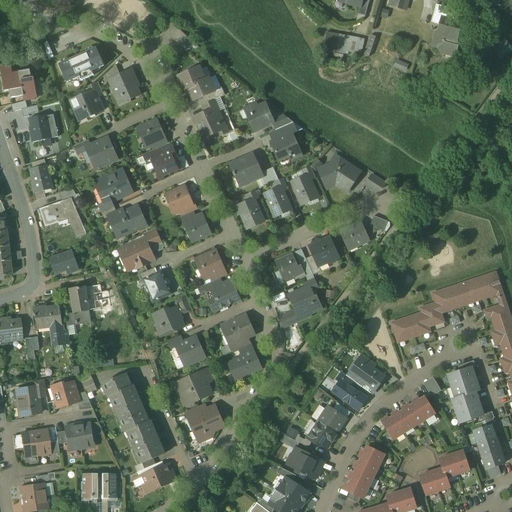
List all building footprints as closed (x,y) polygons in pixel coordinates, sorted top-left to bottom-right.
[(370,0),(362,0),(361,8),(360,8),(358,15),(365,17),(370,0)] [(394,0),(393,7),(406,11),(409,0),(407,0),(394,0)] [(446,8),(436,5),(432,23),(440,25),(442,28),(441,32),(438,31),(436,33),(432,46),(438,48),(441,53),(445,54),(445,52),(447,51),(456,53),(458,45),(457,42),(461,24),(460,23),(460,25),(453,23),(453,21),(448,20),(449,14),(449,12),(447,9),(446,8)] [(188,39),(172,23),(164,31),(181,47),(188,39)] [(361,57),(365,39),(334,32),(330,50),(361,57)] [(371,56),(377,37),(372,35),(365,54),(371,56)] [(495,48),(503,59),(511,51),(511,45),(507,38),(495,48)] [(195,44),(188,39),(181,47),(187,53),(195,44)] [(97,48),(59,65),(67,83),(79,78),(81,82),(94,76),(92,72),(105,66),(97,48)] [(11,65),(1,67),(3,83),(5,92),(9,91),(11,99),(23,96),(24,99),(25,99),(27,99),(29,100),(31,100),(34,100),(37,97),(35,88),(34,78),(32,78),(30,70),(13,73),(11,65)] [(116,66),(103,78),(106,83),(110,81),(120,76),(116,66)] [(200,68),(191,72),(189,71),(187,72),(186,74),(178,77),(180,82),(183,83),(186,90),(189,88),(206,81),(206,80),(200,68)] [(120,76),(110,81),(118,100),(123,98),(125,103),(140,96),(137,89),(139,88),(131,71),(120,76)] [(206,81),(189,88),(192,95),(191,97),(193,102),(207,96),(215,92),(215,91),(209,79),(206,80),(206,81)] [(98,83),(88,87),(91,92),(94,91),(97,99),(104,96),(98,83)] [(222,88),(215,91),(215,92),(207,96),(210,103),(214,101),(225,96),(222,88)] [(91,92),(71,101),(78,117),(85,114),(87,119),(103,111),(97,99),(94,91),(91,92)] [(210,103),(202,106),(205,114),(217,108),(214,101),(210,103)] [(25,102),(11,106),(13,113),(22,110),(27,109),(25,102)] [(265,105),(259,108),(255,106),(245,110),(255,132),(273,124),(272,121),(273,121),(265,105)] [(27,109),(22,110),(24,118),(29,117),(29,115),(38,113),(37,106),(27,109)] [(205,114),(195,118),(204,139),(221,131),(219,126),(224,124),(217,108),(205,114)] [(273,121),(272,121),(273,124),(276,131),(281,129),(293,124),(294,123),(284,116),(273,121)] [(46,117),(38,119),(38,118),(30,120),(32,132),(31,132),(33,143),(50,139),(58,137),(54,123),(47,124),(46,117)] [(160,131),(156,123),(147,127),(144,126),(137,129),(143,140),(147,138),(149,139),(151,144),(165,138),(162,131),(160,131)] [(293,124),(281,129),(284,137),(292,134),(292,135),(297,133),(293,124)] [(284,137),(271,143),(279,161),(290,157),(291,160),(302,156),(292,135),(292,134),(284,137)] [(165,138),(151,144),(154,151),(156,150),(168,145),(165,138)] [(108,139),(91,146),(92,149),(88,152),(93,163),(97,161),(100,168),(118,161),(108,139)] [(88,141),(75,147),(78,156),(88,152),(92,149),(91,146),(88,141)] [(154,151),(143,156),(146,163),(152,161),(152,160),(159,157),(156,150),(154,151)] [(159,157),(152,160),(152,161),(156,169),(159,177),(160,179),(164,177),(182,169),(173,150),(159,157)] [(253,155),(231,165),(234,174),(234,175),(235,177),(236,177),(240,187),(262,178),(263,177),(262,174),(253,155)] [(360,174),(336,159),(331,166),(319,172),(327,188),(328,188),(326,183),(334,180),(341,184),(339,186),(348,192),(360,174)] [(45,160),(32,164),(33,170),(40,168),(40,169),(47,167),(45,160)] [(152,161),(146,163),(144,164),(148,172),(156,169),(152,161)] [(47,167),(40,169),(40,168),(33,170),(31,170),(34,183),(32,183),(35,194),(52,190),(47,167)] [(311,167),(303,171),(306,177),(308,176),(310,181),(316,178),(311,167)] [(273,169),(262,174),(263,177),(262,178),(266,187),(276,182),(279,181),(273,169)] [(123,171),(95,184),(105,205),(112,202),(132,193),(123,171)] [(306,177),(292,183),(302,206),(318,199),(310,181),(308,176),(306,177)] [(386,185),(372,176),(365,186),(376,192),(383,189),(386,185)] [(279,181),(276,182),(279,189),(281,188),(283,193),(289,190),(284,179),(279,181)] [(279,189),(265,195),(275,218),(291,211),(283,193),(281,188),(279,189)] [(73,189),(59,194),(62,203),(72,199),(76,210),(81,208),(73,189)] [(184,189),(174,193),(172,192),(165,195),(170,207),(174,205),(177,206),(179,211),(193,205),(192,203),(190,198),(187,197),(184,189)] [(257,191),(245,196),(248,202),(254,200),(255,201),(260,199),(257,191)] [(62,203),(40,210),(46,228),(69,220),(77,239),(87,234),(76,210),(72,199),(62,203)] [(248,202),(238,207),(248,230),(264,223),(255,201),(254,200),(248,202)] [(112,202),(105,205),(99,207),(102,213),(115,208),(112,202)] [(193,205),(179,211),(182,217),(194,212),(198,210),(194,202),(192,203),(193,205)] [(138,207),(125,213),(124,211),(117,213),(108,217),(108,218),(115,233),(122,230),(125,236),(147,226),(138,207)] [(115,208),(102,213),(105,220),(108,218),(108,217),(117,213),(115,208)] [(182,217),(180,218),(183,225),(184,224),(196,218),(194,212),(182,217)] [(196,218),(184,224),(192,243),(211,235),(202,216),(196,218)] [(388,222),(374,217),(371,226),(384,232),(388,222)] [(361,223),(341,232),(349,251),(369,242),(361,223)] [(156,229),(146,234),(149,239),(152,248),(162,243),(156,229)] [(0,234),(0,248),(8,247),(7,233),(0,234)] [(149,239),(121,251),(123,256),(121,257),(126,267),(127,267),(128,269),(132,270),(136,268),(137,270),(150,264),(149,262),(155,260),(150,249),(152,248),(149,239)] [(330,239),(321,242),(321,241),(315,244),(315,245),(313,246),(311,250),(314,256),(319,267),(327,263),(330,264),(334,262),(335,260),(337,259),(333,251),(334,248),(330,239)] [(0,248),(0,262),(10,261),(8,247),(0,248)] [(72,252),(50,260),(56,275),(75,268),(73,263),(76,262),(72,252)] [(215,254),(208,257),(207,256),(195,261),(200,270),(203,269),(207,278),(209,277),(224,270),(221,262),(219,263),(215,254)] [(292,255),(276,262),(280,271),(273,274),(278,286),(287,283),(288,284),(303,278),(303,277),(305,276),(301,266),(298,268),(292,255)] [(314,256),(306,260),(308,263),(313,276),(322,272),(319,267),(314,256)] [(10,261),(0,262),(0,277),(12,276),(10,261)] [(313,276),(308,263),(301,266),(305,276),(307,279),(313,276)] [(156,269),(139,276),(142,282),(144,281),(143,280),(158,274),(156,269)] [(224,270),(209,277),(212,283),(220,279),(227,276),(224,270)] [(158,274),(143,280),(144,281),(146,287),(145,289),(145,292),(146,294),(148,296),(150,296),(153,302),(171,294),(162,272),(158,274)] [(506,305),(496,274),(492,275),(497,292),(496,292),(497,295),(501,306),(501,307),(506,305)] [(492,275),(480,279),(486,299),(497,295),(496,292),(497,292),(492,275)] [(212,283),(199,289),(202,295),(209,292),(211,291),(223,285),(220,279),(212,283)] [(315,279),(303,284),(305,290),(309,288),(309,289),(317,285),(315,279)] [(480,279),(468,283),(474,299),(480,297),(481,301),(486,299),(480,279)] [(223,285),(211,291),(216,301),(216,302),(218,301),(219,302),(219,301),(223,302),(225,308),(227,307),(240,301),(231,282),(223,285)] [(468,283),(457,287),(463,306),(481,301),(480,297),(474,299),(468,283)] [(101,286),(85,288),(89,311),(111,308),(109,292),(102,293),(101,286)] [(457,287),(445,291),(451,307),(457,305),(458,308),(463,306),(457,287)] [(85,288),(71,290),(75,313),(75,314),(74,314),(76,326),(78,326),(78,323),(91,321),(89,311),(85,288)] [(305,290),(290,297),(296,310),(298,316),(308,311),(310,314),(321,309),(317,300),(315,301),(309,289),(309,288),(305,290)] [(451,307),(445,291),(433,295),(436,304),(437,304),(440,314),(441,314),(458,308),(457,305),(451,307)] [(184,298),(177,301),(175,305),(177,308),(181,316),(190,312),(184,298)] [(218,301),(216,302),(216,301),(211,303),(215,312),(219,310),(219,311),(220,310),(221,313),(229,310),(227,307),(225,308),(223,302),(219,301),(219,302),(218,301)] [(436,304),(428,307),(429,307),(421,310),(423,315),(423,314),(427,325),(428,328),(444,323),(441,314),(440,314),(437,304),(436,304)] [(501,306),(489,310),(493,323),(510,317),(506,305),(501,307),(501,306)] [(480,306),(473,308),(475,315),(482,312),(480,306)] [(60,307),(47,309),(46,307),(35,309),(37,329),(51,327),(62,326),(60,307)] [(171,311),(168,309),(153,316),(157,324),(161,326),(164,334),(173,330),(177,332),(183,329),(180,322),(182,318),(181,316),(177,308),(171,311)] [(296,310),(278,318),(280,321),(281,331),(312,318),(310,314),(308,311),(298,316),(296,310)] [(75,313),(66,315),(68,328),(76,326),(74,314),(75,314),(75,313)] [(423,315),(416,317),(416,316),(408,319),(414,338),(430,333),(428,328),(427,325),(423,314),(423,315)] [(246,317),(222,328),(230,346),(245,339),(255,335),(246,317)] [(458,317),(452,319),(454,326),(460,323),(458,317)] [(511,322),(510,317),(493,323),(498,338),(511,333),(511,322)] [(10,319),(0,320),(0,339),(7,339),(7,342),(22,340),(20,321),(10,322),(10,319)] [(408,319),(399,322),(400,322),(392,325),(398,343),(414,338),(408,319)] [(62,326),(51,327),(54,347),(64,345),(69,344),(68,331),(65,331),(64,326),(62,326)] [(511,333),(498,338),(503,353),(511,350),(511,333)] [(181,337),(168,342),(172,350),(176,348),(176,347),(184,344),(181,337)] [(38,338),(31,339),(33,352),(40,352),(38,338)] [(184,344),(176,347),(176,348),(181,358),(185,367),(205,358),(196,338),(184,344)] [(31,339),(24,340),(27,361),(35,360),(34,353),(33,352),(31,339)] [(245,339),(230,346),(233,353),(239,350),(251,344),(247,345),(245,339)] [(485,339),(479,341),(481,347),(488,345),(485,339)] [(245,358),(229,365),(237,383),(248,378),(250,379),(253,378),(255,372),(261,370),(254,352),(254,350),(251,344),(239,350),(241,355),(244,356),(245,358)] [(424,345),(417,347),(419,353),(426,351),(424,345)] [(417,347),(411,349),(413,356),(419,353),(417,347)] [(511,350),(503,353),(507,365),(511,363),(511,350)] [(368,360),(363,366),(363,365),(361,367),(362,368),(357,375),(356,376),(364,382),(376,391),(385,378),(373,370),(376,365),(362,355),(362,356),(368,360)] [(181,358),(175,361),(174,363),(177,369),(179,370),(185,367),(181,358)] [(495,366),(488,368),(490,375),(497,373),(495,366)] [(213,380),(207,369),(202,371),(201,373),(207,386),(208,382),(213,380)] [(471,369),(449,376),(453,388),(475,381),(471,369)] [(357,375),(351,371),(347,377),(360,387),(364,382),(356,376),(357,375)] [(201,373),(179,383),(184,395),(182,396),(186,406),(211,395),(207,386),(201,373)] [(347,377),(342,373),(336,381),(341,385),(344,382),(353,389),(356,384),(360,387),(347,377)] [(87,394),(98,390),(92,375),(82,378),(87,394)] [(137,397),(132,387),(131,387),(126,375),(103,385),(109,398),(110,397),(126,433),(128,432),(141,465),(154,459),(164,455),(161,446),(160,446),(154,431),(150,422),(148,423),(144,413),(138,397),(137,397)] [(434,377),(424,383),(432,397),(442,391),(434,377)] [(37,387),(39,398),(47,397),(45,381),(45,380),(33,382),(34,388),(37,387)] [(475,381),(453,388),(456,399),(457,400),(475,393),(479,392),(475,381)] [(74,382),(64,385),(64,384),(52,387),(56,402),(59,401),(61,408),(78,404),(80,403),(78,395),(74,382)] [(353,389),(344,382),(341,385),(337,392),(344,398),(343,400),(358,411),(367,399),(353,389)] [(37,387),(34,388),(16,391),(18,401),(39,398),(37,387)] [(503,390),(496,392),(498,399),(505,397),(503,390)] [(86,393),(78,395),(80,403),(78,404),(80,411),(93,410),(86,393)] [(475,393),(457,400),(456,399),(453,400),(457,412),(479,405),(475,393)] [(39,398),(18,401),(15,403),(16,408),(18,408),(19,411),(22,411),(22,417),(24,416),(25,418),(29,418),(30,415),(41,414),(39,398)] [(413,403),(414,405),(424,421),(435,414),(425,398),(420,402),(418,399),(413,403)] [(204,405),(186,413),(189,419),(207,411),(204,405)] [(404,411),(414,428),(424,421),(414,405),(410,408),(408,406),(402,409),(404,411)] [(479,405),(457,412),(461,424),(483,417),(479,405)] [(347,420),(329,407),(319,422),(319,423),(337,435),(347,420)] [(207,411),(189,419),(198,440),(201,441),(206,439),(207,436),(216,433),(217,430),(224,427),(219,416),(216,415),(213,408),(207,411)] [(394,418),(404,434),(414,428),(404,411),(399,414),(398,412),(392,416),(394,418)] [(404,434),(394,418),(389,421),(388,418),(382,422),(394,441),(404,434)] [(508,419),(501,421),(504,428),(510,425),(508,419)] [(99,423),(91,425),(93,436),(104,435),(99,423)] [(337,435),(319,423),(308,439),(319,447),(320,445),(327,450),(333,441),(334,442),(339,436),(337,435)] [(91,424),(78,426),(81,450),(94,448),(93,436),(91,425),(91,424)] [(78,426),(64,428),(65,432),(66,444),(68,452),(81,450),(78,426)] [(282,442),(294,448),(302,433),(289,426),(282,442)] [(487,428),(474,432),(479,445),(496,439),(492,427),(492,426),(487,428)] [(47,431),(39,432),(39,433),(34,434),(37,456),(49,454),(50,454),(49,444),(47,431)] [(65,432),(56,433),(58,442),(58,445),(66,444),(65,432)] [(34,434),(29,435),(29,433),(21,434),(21,436),(23,449),(25,458),(37,456),(34,434)] [(21,436),(13,437),(13,439),(15,451),(23,449),(21,436)] [(429,436),(419,442),(422,447),(432,441),(429,436)] [(446,444),(443,439),(438,442),(441,448),(446,444)] [(496,439),(479,445),(483,457),(500,452),(496,439)] [(58,442),(49,444),(50,454),(49,454),(50,455),(59,454),(58,445),(58,442)] [(413,445),(408,449),(412,454),(417,450),(413,445)] [(359,458),(362,459),(379,467),(385,456),(367,448),(365,453),(362,452),(359,458)] [(310,456),(296,449),(288,465),(302,472),(310,456)] [(452,456),(459,475),(470,471),(463,452),(452,456)] [(500,452),(483,457),(487,470),(504,464),(500,452)] [(324,463),(310,456),(302,472),(316,480),(324,463)] [(459,475),(452,456),(440,460),(443,469),(444,469),(447,479),(459,475)] [(154,459),(142,464),(145,470),(156,465),(154,459)] [(357,470),(374,478),(379,467),(362,459),(360,464),(357,463),(354,469),(357,470)] [(169,464),(131,480),(135,489),(145,485),(148,492),(176,480),(169,464)] [(296,476),(280,468),(277,473),(286,479),(292,482),(296,476)] [(432,473),(438,492),(450,488),(447,479),(444,469),(443,469),(432,473)] [(351,481),(369,489),(374,478),(357,470),(354,475),(352,474),(349,480),(351,481)] [(92,473),(84,473),(84,475),(82,475),(82,483),(81,483),(81,502),(92,501),(92,500),(97,500),(96,492),(99,492),(99,479),(96,479),(96,475),(92,475),(92,473)] [(438,492),(432,473),(420,477),(426,496),(438,492)] [(116,475),(104,475),(104,479),(99,479),(99,492),(101,492),(102,500),(106,500),(106,501),(117,501),(117,483),(116,483),(116,475)] [(292,482),(286,479),(278,492),(302,507),(304,503),(307,503),(309,499),(308,497),(310,494),(292,482)] [(369,489),(351,481),(349,486),(346,484),(344,491),(350,494),(361,499),(364,500),(369,489)] [(44,484),(20,488),(21,495),(22,495),(23,500),(45,497),(44,484)] [(411,490),(399,494),(405,511),(407,511),(417,509),(411,492),(411,490)] [(422,507),(417,490),(411,492),(417,509),(422,507)] [(302,507),(278,492),(269,505),(275,509),(279,511),(299,511),(302,507)] [(361,499),(350,494),(348,499),(359,504),(361,499)] [(392,511),(405,511),(399,494),(387,497),(389,505),(390,505),(392,511)] [(45,497),(23,500),(24,506),(22,506),(23,511),(32,511),(35,511),(47,510),(45,497)] [(269,505),(260,499),(257,504),(267,511),(273,511),(275,509),(269,505)]
